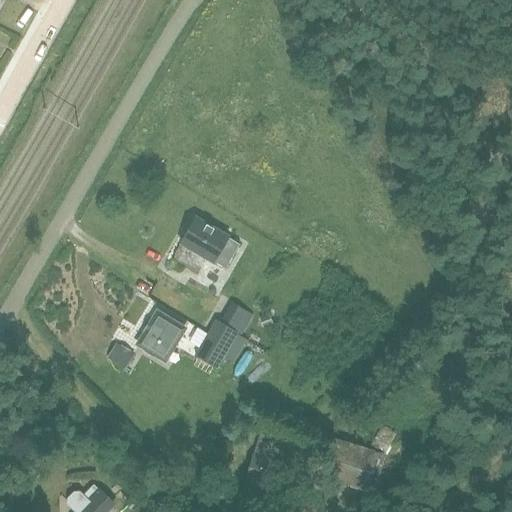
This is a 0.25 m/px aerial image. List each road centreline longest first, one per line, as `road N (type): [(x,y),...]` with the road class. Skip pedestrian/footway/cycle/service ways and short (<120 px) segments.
road 1 (residential): [(0,321),(191,0)]
road 2 (residential): [(0,111),(62,0)]
